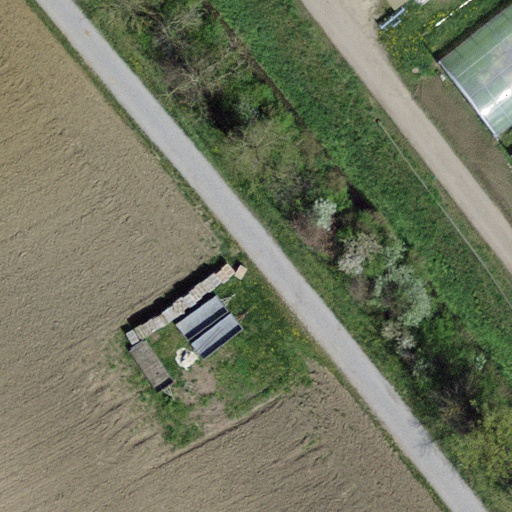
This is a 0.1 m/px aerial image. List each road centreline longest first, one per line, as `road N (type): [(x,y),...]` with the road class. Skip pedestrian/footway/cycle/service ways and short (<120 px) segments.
road 1 (track): [(481,511),(68,0)]
road 2 (track): [(511,254),(308,0)]
